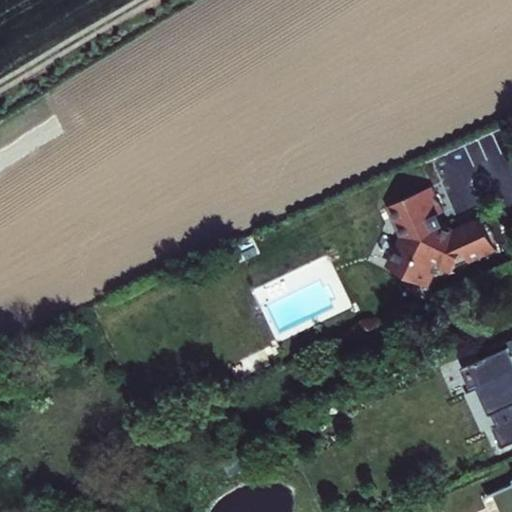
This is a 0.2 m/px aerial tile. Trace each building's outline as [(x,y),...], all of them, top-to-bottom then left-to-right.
[(386,264),(427,284),(433,271),(432,268),(441,265),(443,261),(453,265),(456,260),(467,255),(469,258),(496,246),(482,214),(455,227),(449,224),(444,221),(439,211),(442,209),(431,184),(388,203),(403,236),(398,238),(386,264)] [(443,261),(441,265),(451,270),(453,265),(443,261)] [(476,383),(488,412),(511,400),(511,355),(510,353),(504,339),(486,347),(488,352),(457,366),(467,387),(476,383)] [(489,426),(498,446),(511,439),(511,400),(488,412),(494,424),(489,426)] [(511,511),(511,480),(494,489),(503,511),(511,511)]
